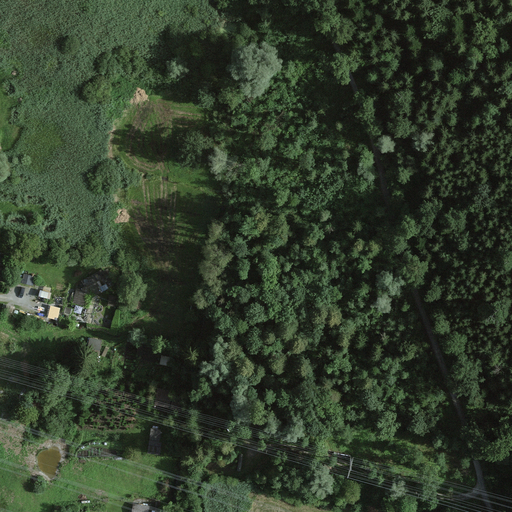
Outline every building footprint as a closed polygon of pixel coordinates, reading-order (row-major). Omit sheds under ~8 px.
[(74,303),(85,304),(86,288),(75,287),(74,303)] [(50,307),(46,318),(56,322),(61,311),(50,307)] [(88,347),(100,351),(105,339),(92,335),(88,347)] [(169,407),(173,388),(159,385),(155,404),(169,407)] [(150,451),(161,451),(162,427),(151,426),(150,451)] [(148,511),(149,503),(133,502),(132,511),(148,511)]
